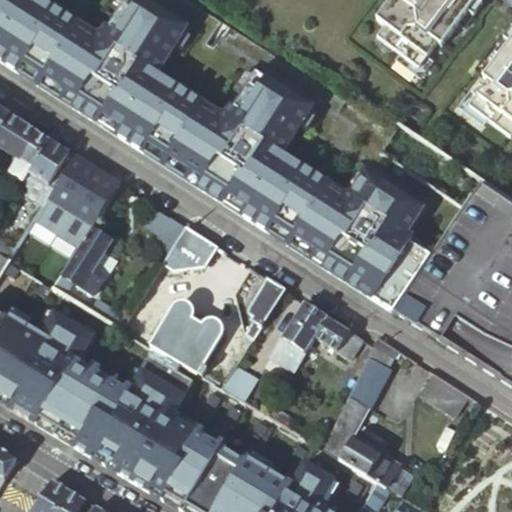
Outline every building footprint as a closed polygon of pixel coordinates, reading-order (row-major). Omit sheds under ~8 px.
[(0,0),(0,64),(312,263),(382,155),(390,143),(231,36),(222,48),(197,31),(206,17),(180,0),(0,0)] [(479,0),(394,0),(376,24),(385,30),(377,41),(419,71),(438,47),(442,50),(479,1),(479,0)] [(511,26),(511,6),(509,5),(503,0),(479,0),(479,1),(511,26)] [(488,84),(469,109),(510,141),(511,138),(511,43),(484,81),(488,84)] [(0,133),(10,118),(0,111),(0,133)] [(49,143),(10,118),(0,133),(0,149),(18,161),(9,175),(23,184),(49,143)] [(394,137),(390,143),(382,155),(462,210),(479,183),(401,130),(399,129),(394,137)] [(44,207),(74,159),(49,143),(23,184),(19,191),(44,207)] [(462,210),(382,155),(312,263),(394,315),(462,210)] [(93,233),(120,188),(74,159),(44,207),(16,252),(9,264),(0,277),(0,406),(176,511),(361,511),(370,497),(377,486),(323,453),(315,448),(303,441),(285,430),(243,405),(221,391),(201,380),(206,371),(202,369),(221,337),(222,334),(222,332),(221,329),(220,327),(218,325),(215,324),(213,323),(211,323),(208,323),(206,324),(204,326),(202,329),(190,322),(192,317),(192,315),(191,311),(190,309),(186,306),(183,305),(178,306),(175,308),(173,311),(150,349),(122,332),(56,292),(93,233)] [(511,205),(479,183),(462,210),(394,315),(393,316),(511,391),(511,205)] [(174,248),(185,230),(168,220),(152,246),(169,256),(174,248)] [(202,241),(185,230),(174,248),(191,258),(202,241)] [(111,244),(93,233),(56,292),(122,332),(129,321),(97,302),(93,309),(70,295),(74,288),(92,299),(102,283),(91,277),(111,244)] [(174,248),(169,256),(162,267),(173,274),(204,269),(216,250),(202,241),(191,258),(174,248)] [(0,258),(9,264),(16,252),(1,243),(0,245),(0,258)] [(0,277),(9,264),(0,258),(0,277)] [(253,343),(285,294),(267,282),(249,311),(248,313),(248,317),(249,319),(252,321),(250,324),(252,325),(244,337),(253,343)] [(313,341),(327,320),(303,305),(272,354),(281,359),(278,365),(293,374),(296,369),(313,341)] [(327,320),(313,341),(350,364),(362,343),(327,320)] [(376,340),(372,349),(368,357),(387,367),(396,353),(376,340)] [(391,373),(367,360),(347,402),(368,413),(369,414),(391,373)] [(234,372),(221,391),(243,405),(256,385),(234,372)] [(429,375),(418,397),(455,415),(466,393),(429,375)] [(269,400),(274,404),(278,397),(273,394),(269,400)] [(368,413),(347,402),(325,448),(323,453),(377,486),(389,493),(400,500),(414,478),(351,441),(368,413)] [(292,418),(285,430),(303,441),(310,428),(292,418)] [(318,443),(315,448),(323,453),(325,448),(318,443)] [(0,491),(17,464),(0,453),(0,491)] [(56,511),(68,493),(50,483),(32,511),(56,511)] [(389,493),(377,486),(370,497),(382,504),(389,493)] [(81,511),(87,504),(68,493),(56,511),(81,511)] [(370,497),(361,511),(377,511),(382,504),(370,497)]
